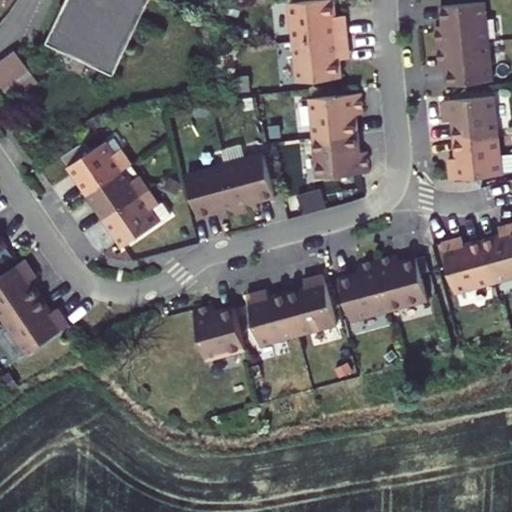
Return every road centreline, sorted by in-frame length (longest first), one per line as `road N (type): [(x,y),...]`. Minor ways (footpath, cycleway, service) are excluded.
road 1 (residential): [(0,168),(74,276),(117,293),(151,289),(203,255),(375,205),(398,170),(385,0)]
road 2 (unknown): [(398,170),(425,194),(452,203),(511,204)]
